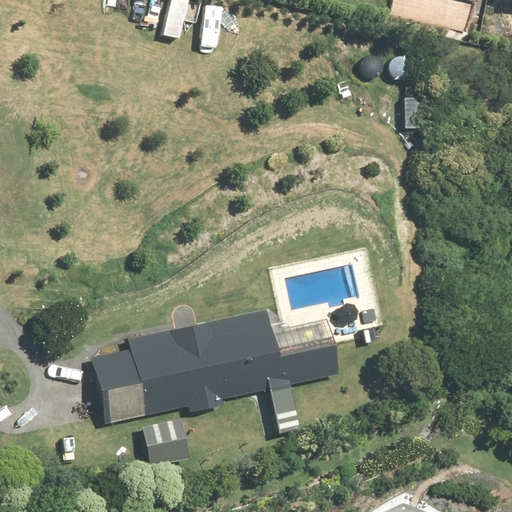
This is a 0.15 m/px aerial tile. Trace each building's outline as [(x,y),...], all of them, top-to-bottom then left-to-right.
[(422,96),(406,97),(406,128),(422,127),(422,117),(423,117),(423,111),(422,111),(422,96)] [(132,348),(92,357),(107,423),(190,405),(191,411),(225,403),(224,398),(344,372),(337,342),(279,355),(268,308),(130,338),(132,348)] [(94,380),(74,384),(83,430),(103,426),(94,380)] [(301,428),(292,386),(272,390),(282,432),(301,428)] [(184,417),(145,426),(153,465),(193,456),(184,417)]
